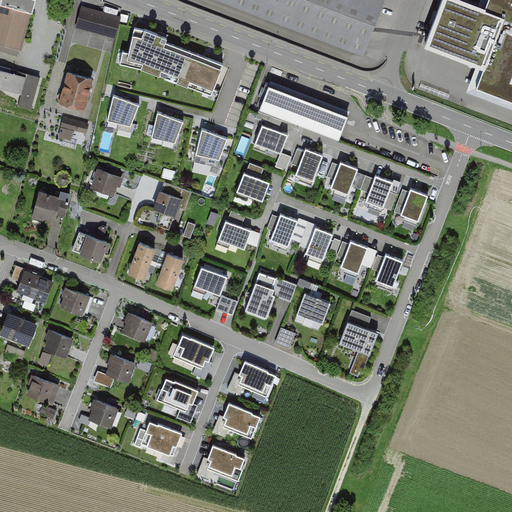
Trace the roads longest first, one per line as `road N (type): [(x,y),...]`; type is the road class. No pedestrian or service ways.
road 1 (residential): [(118,287),(351,387),(369,387),(472,127)]
road 2 (tertiary): [(472,127),(136,0)]
road 3 (residential): [(118,287),(69,416)]
road 4 (track): [(329,511),(369,387)]
